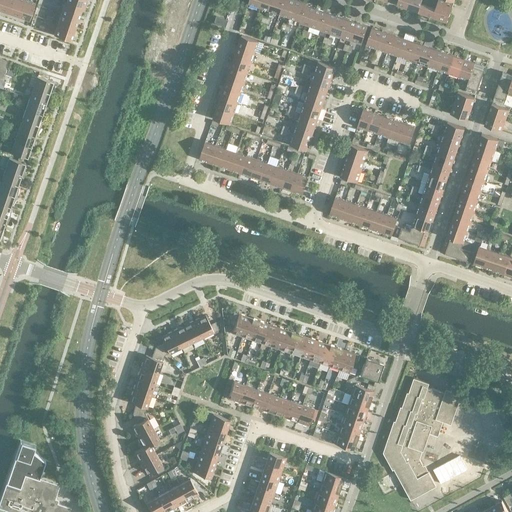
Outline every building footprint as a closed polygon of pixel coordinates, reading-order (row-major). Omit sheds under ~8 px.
[(12,0),(0,0),(0,2),(0,10),(8,13),(12,0)] [(24,0),(12,0),(8,13),(19,16),(24,0)] [(35,3),(26,0),(24,0),(19,16),(29,20),(35,3)] [(86,0),(67,0),(66,3),(64,2),(64,3),(84,10),(86,0)] [(272,0),(261,0),(259,6),(269,9),(272,0)] [(284,0),(272,0),(269,9),(280,13),(284,0)] [(295,0),(284,0),(280,13),(290,16),(295,0)] [(306,3),(298,0),(295,0),(290,16),(300,20),(299,22),(300,22),(306,3)] [(422,0),(410,0),(407,8),(418,11),(420,4),(421,4),(422,0)] [(454,1),(452,0),(438,0),(435,9),(433,16),(447,21),(454,1)] [(84,10),(64,3),(61,13),(78,19),(81,9),(83,10),(84,10)] [(307,3),(306,3),(300,22),(310,25),(316,8),(306,5),(307,3)] [(420,4),(418,11),(433,16),(435,9),(421,4),(420,4)] [(326,12),(316,8),(310,25),(320,29),(326,12)] [(337,15),(326,12),(320,29),(331,32),(337,15)] [(78,19),(61,13),(57,24),(74,30),(78,19)] [(347,19),(337,15),(331,32),(341,36),(347,19)] [(228,20),(216,16),(214,23),(226,27),(228,20)] [(357,22),(347,19),(341,36),(351,39),(357,22)] [(368,26),(357,22),(351,39),(362,43),(368,26)] [(74,30),(57,24),(53,34),(71,40),(74,30)] [(382,31),(372,27),(366,44),(376,48),(382,31)] [(393,34),(382,31),(376,48),(387,51),(393,34)] [(403,38),(393,34),(387,51),(397,55),(403,38)] [(259,41),(242,35),(238,45),(255,51),(259,41)] [(413,41),(403,38),(397,55),(407,59),(413,41)] [(424,45),(413,41),(407,59),(418,62),(424,45)] [(255,51),(238,45),(235,55),(252,61),(255,51)] [(434,49),(424,45),(418,62),(428,66),(434,49)] [(445,52),(434,49),(428,66),(439,69),(445,52)] [(455,56),(445,52),(439,69),(449,73),(455,56)] [(252,61),(235,55),(231,66),(248,72),(252,61)] [(465,59),(455,56),(449,73),(459,76),(465,59)] [(10,62),(0,58),(0,65),(8,68),(10,62)] [(475,62),(465,59),(459,76),(469,80),(470,76),(475,62)] [(335,67),(318,61),(316,67),(310,65),(309,68),(303,66),(302,70),(308,72),(309,69),(315,71),(332,77),(335,67)] [(475,62),(470,76),(469,80),(466,87),(472,89),(477,90),(481,80),(486,66),(475,62)] [(248,72),(231,66),(228,76),(245,82),(248,72)] [(332,77),(315,71),(311,82),(328,87),(332,77)] [(511,75),(502,72),(498,86),(494,96),(500,98),(505,100),(506,98),(508,93),(507,93),(508,90),(511,79),(511,75)] [(37,76),(33,87),(50,92),(50,90),(52,91),(56,82),(47,79),(37,76)] [(245,82),(228,76),(224,87),(241,93),(245,82)] [(328,87),(311,82),(308,92),(325,98),(328,87)] [(50,92),(33,87),(29,98),(49,104),(50,95),(49,95),(50,92)] [(241,93),(224,87),(220,97),(238,103),(241,93)] [(475,97),(458,91),(454,102),(471,108),(475,97)] [(325,98),(308,92),(304,102),(321,108),(325,98)] [(276,93),(272,103),(279,105),(282,95),(276,93)] [(238,103),(220,97),(217,107),(234,113),(238,103)] [(49,104),(29,98),(26,108),(42,114),(43,112),(44,112),(49,104)] [(321,108),(304,102),(301,113),(318,119),(321,108)] [(471,108),(454,102),(450,113),(468,119),(471,108)] [(509,109),(492,103),(488,114),(505,119),(509,109)] [(234,113),(217,107),(213,118),(230,124),(234,113)] [(42,114),(26,108),(22,119),(42,126),(43,117),(41,116),(42,114)] [(374,113),(363,109),(357,126),(368,129),(374,113)] [(318,119),(301,113),(297,123),(314,129),(318,119)] [(384,116),(374,113),(368,129),(378,133),(384,116)] [(505,119),(488,114),(485,124),(502,130),(505,119)] [(395,120),(384,116),(378,133),(389,137),(395,120)] [(42,126),(22,119),(18,130),(35,136),(36,133),(37,134),(42,126)] [(405,123),(395,120),(389,137),(399,140),(405,123)] [(447,122),(444,132),(461,138),(464,128),(447,122)] [(314,129),(297,123),(293,134),(311,139),(314,129)] [(415,127),(405,123),(399,140),(409,144),(415,127)] [(35,136),(18,130),(14,141),(34,147),(36,138),(34,138),(35,136)] [(461,138),(444,132),(440,142),(457,148),(461,138)] [(499,139),(481,133),(478,144),(495,150),(499,139)] [(311,139),(293,134),(290,144),(307,150),(311,139)] [(34,147),(14,141),(11,152),(27,157),(28,155),(30,156),(34,147)] [(215,145),(205,142),(199,159),(209,162),(215,145)] [(457,148),(440,142),(437,153),(454,159),(457,148)] [(368,150),(351,144),(347,155),(364,161),(368,150)] [(495,150),(478,144),(474,154),(491,160),(495,150)] [(225,148),(215,145),(209,162),(219,165),(225,148)] [(236,152),(225,148),(219,165),(230,169),(236,152)] [(246,156),(236,152),(230,169),(240,173),(246,156)] [(454,159),(437,153),(433,163),(450,169),(454,159)] [(491,160),(474,154),(471,164),(488,170),(491,160)] [(364,161),(347,155),(344,166),(361,171),(364,161)] [(256,159),(246,156),(240,173),(251,176),(256,159)] [(9,157),(5,168),(25,175),(26,166),(25,166),(25,163),(9,157)] [(290,164),(296,166),(298,160),(292,158),(290,164)] [(267,163),(256,159),(251,176),(261,180),(267,163)] [(277,166),(267,163),(261,180),(271,183),(277,166)] [(450,169),(433,163),(429,174),(447,180),(450,169)] [(488,170),(471,164),(467,175),(484,181),(488,170)] [(288,170),(277,166),(271,183),(282,187),(288,170)] [(361,171),(344,166),(340,176),(357,182),(361,171)] [(25,175),(5,168),(1,179),(18,185),(19,183),(20,183),(25,175)] [(298,173),(288,170),(282,187),(292,190),(298,173)] [(309,177),(298,173),(292,190),(303,194),(309,177)] [(447,180),(429,174),(426,184),(443,190),(447,180)] [(484,181),(467,175),(464,185),(481,191),(484,181)] [(18,185),(1,179),(0,183),(0,190),(17,197),(19,188),(17,187),(18,185)] [(443,190),(426,184),(422,195),(440,200),(443,190)] [(481,191),(464,185),(460,196),(477,202),(481,191)] [(17,197),(0,190),(0,202),(11,207),(11,204),(13,205),(17,197)] [(440,200),(422,195),(419,205),(436,211),(440,200)] [(346,200),(335,196),(329,214),(340,217),(346,200)] [(477,202),(460,196),(457,206),(474,212),(477,202)] [(356,204),(346,200),(340,217),(350,221),(356,204)] [(11,207),(0,202),(0,214),(10,218),(11,209),(10,209),(11,207)] [(366,207),(356,204),(350,221),(360,224),(366,207)] [(436,211),(419,205),(415,215),(432,221),(436,211)] [(474,212),(457,206),(453,217),(470,222),(474,212)] [(377,211),(366,207),(360,224),(371,228),(377,211)] [(387,214),(377,211),(371,228),(381,232),(387,214)] [(10,218),(0,214),(0,226),(3,228),(4,226),(5,226),(10,218)] [(397,218),(387,214),(381,232),(391,235),(397,218)] [(432,221),(415,215),(412,226),(429,232),(432,221)] [(470,222),(453,217),(449,227),(467,233),(470,222)] [(429,232),(412,226),(410,230),(402,228),(400,233),(396,231),(394,236),(424,246),(429,232)] [(467,233),(449,227),(446,237),(463,243),(467,233)] [(463,243),(446,237),(441,252),(471,262),(472,257),(468,255),(470,251),(462,248),(463,243)] [(490,249),(479,246),(473,263),(484,266),(490,249)] [(500,253),(490,249),(484,266),(494,270),(500,253)] [(510,256),(500,253),(494,270),(504,273),(510,256)] [(232,333),(242,336),(249,317),(234,312),(231,319),(236,321),(232,333)] [(205,315),(194,321),(202,337),(218,329),(214,322),(210,324),(205,315)] [(258,320),(249,317),(242,336),(252,339),(258,320)] [(268,324),(258,320),(252,339),(261,343),(268,324)] [(202,337),(194,321),(183,326),(191,342),(202,337)] [(277,327),(268,324),(261,343),(271,346),(277,327)] [(191,342),(183,326),(172,331),(181,347),(191,342)] [(287,330),(277,327),(271,346),(281,349),(287,330)] [(297,333),(287,330),(281,349),(290,353),(297,333)] [(181,347),(172,331),(161,337),(164,342),(155,347),(164,355),(181,347)] [(306,337),(297,333),(290,353),(300,356),(306,337)] [(316,340),(306,337),(300,356),(310,359),(316,340)] [(326,343),(316,340),(310,359),(319,362),(326,343)] [(335,347),(326,343),(319,362),(329,366),(335,347)] [(164,355),(155,347),(151,357),(145,355),(141,367),(158,372),(164,355)] [(345,350),(335,347),(329,366),(338,369),(345,350)] [(228,356),(234,358),(236,352),(230,350),(228,356)] [(360,355),(345,350),(338,369),(349,373),(353,361),(357,362),(360,355)] [(377,381),(383,363),(365,357),(360,374),(377,381)] [(158,372),(141,367),(137,378),(155,384),(158,372)] [(155,384),(137,378),(134,390),(151,395),(155,384)] [(401,407),(397,419),(396,421),(394,420),(394,421),(395,421),(390,435),(388,435),(383,451),(384,453),(393,469),(392,469),(393,470),(395,469),(411,500),(412,499),(411,499),(431,488),(431,489),(432,489),(431,488),(435,486),(435,487),(436,486),(429,471),(427,472),(420,459),(423,451),(424,451),(423,451),(429,433),(438,436),(440,429),(443,429),(445,422),(451,424),(451,423),(456,409),(456,408),(461,394),(462,394),(461,393),(446,389),(445,392),(429,387),(430,383),(414,378),(410,393),(407,392),(408,393),(403,407),(401,406),(401,407)] [(228,398),(239,402),(245,385),(233,381),(231,387),(230,391),(228,398)] [(354,384),(351,394),(370,401),(375,386),(368,384),(366,388),(354,384)] [(257,389),(245,385),(239,402),(251,406),(257,389)] [(268,393),(257,389),(251,406),(262,410),(268,393)] [(151,395),(134,390),(129,401),(136,403),(133,414),(145,413),(151,395)] [(279,396),(268,393),(262,410),(273,414),(279,396)] [(370,401),(351,394),(348,404),(367,411),(370,401)] [(291,400),(279,396),(273,414),(285,417),(291,400)] [(302,404),(291,400),(285,417),(296,421),(302,404)] [(314,408),(302,404),(296,421),(308,425),(314,408)] [(367,411),(348,404),(344,414),(364,420),(367,411)] [(153,428),(145,413),(133,414),(137,423),(132,426),(138,437),(153,428)] [(213,414),(209,426),(226,432),(230,420),(213,414)] [(364,420),(344,414),(341,423),(360,430),(364,420)] [(360,430),(341,423),(338,433),(357,440),(360,430)] [(226,432),(209,426),(205,437),(222,443),(226,432)] [(159,439),(153,428),(138,437),(143,447),(143,448),(150,444),(151,444),(159,439)] [(357,440),(338,433),(334,443),(353,450),(357,440)] [(222,443),(205,437),(201,449),(218,454),(222,443)] [(179,450),(182,442),(181,441),(174,445),(179,450)] [(143,448),(143,447),(134,452),(140,463),(156,454),(151,444),(150,444),(143,448)] [(218,454),(201,449),(197,460),(214,466),(218,454)] [(286,458),(269,452),(267,459),(258,456),(257,461),(282,470),(286,458)] [(165,470),(156,454),(140,463),(146,474),(155,469),(158,473),(165,470)] [(433,469),(441,483),(467,469),(459,455),(433,469)] [(214,466),(197,460),(193,472),(210,478),(214,466)] [(282,470),(257,461),(255,466),(263,468),(261,475),(278,481),(282,470)] [(344,477),(325,471),(321,481),(340,488),(344,477)] [(60,485),(25,473),(19,490),(5,485),(0,500),(0,507),(4,509),(13,511),(69,511),(71,508),(57,503),(58,500),(55,499),(60,485)] [(278,481),(261,475),(259,482),(250,479),(249,484),(274,492),(278,481)] [(190,479),(179,485),(187,500),(198,494),(190,479)] [(340,488),(321,481),(318,491),(337,497),(340,488)] [(274,492),(249,484),(247,488),(255,491),(253,498),(270,504),(274,492)] [(187,500),(179,485),(168,490),(177,506),(187,500)] [(166,511),(177,506),(168,490),(158,496),(166,511)] [(337,497),(318,491),(315,500),(334,507),(337,497)] [(166,511),(158,496),(146,502),(151,511),(166,511)] [(267,511),(270,504),(253,498),(251,504),(243,502),(241,506),(257,511),(267,511)] [(332,511),(334,507),(315,500),(311,510),(317,511),(332,511)] [(508,511),(502,500),(491,506),(493,511),(508,511)]
